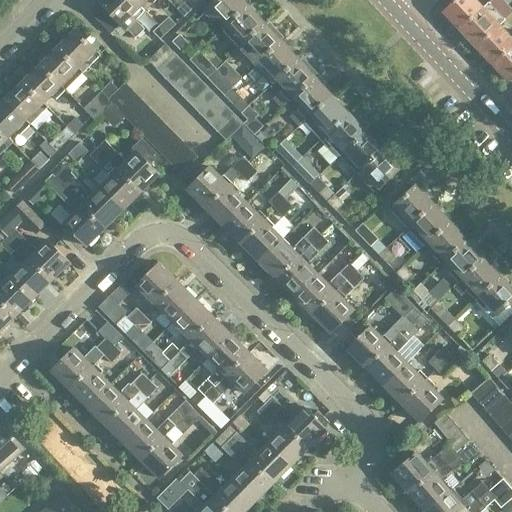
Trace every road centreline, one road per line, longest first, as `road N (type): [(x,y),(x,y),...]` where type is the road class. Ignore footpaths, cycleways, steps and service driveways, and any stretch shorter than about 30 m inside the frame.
road 1 (residential): [(0,377),(140,238),(162,233),(187,244),(361,415),(370,431),(366,452),(348,475)]
road 2 (residential): [(511,134),(400,16)]
